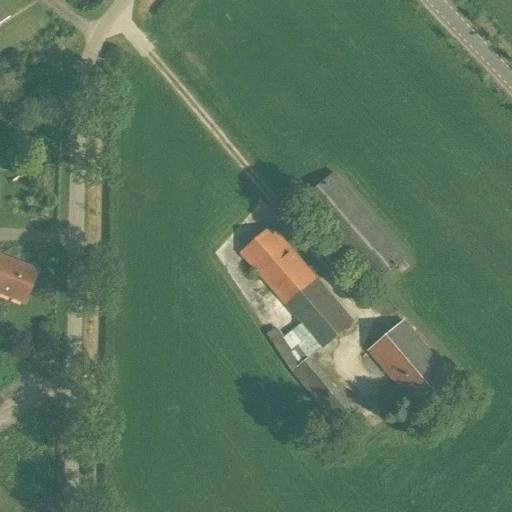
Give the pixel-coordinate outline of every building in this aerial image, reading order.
[(300,200),(372,286),(407,256),(335,172),(300,200)] [(239,254),(323,349),(355,321),(272,225),(239,254)] [(0,294),(24,304),(37,269),(0,254),(0,294)] [(422,281),(411,268),(382,294),(393,306),(422,281)] [(406,396),(422,414),(460,381),(444,363),(442,364),(405,320),(368,352),(406,396)] [(292,371),(291,372),(354,447),(371,432),(310,357),(300,365),(278,328),(267,335),(292,371)] [(391,459),(416,488),(437,468),(412,441),(403,449),(386,432),(369,447),(385,465),(391,459)]
